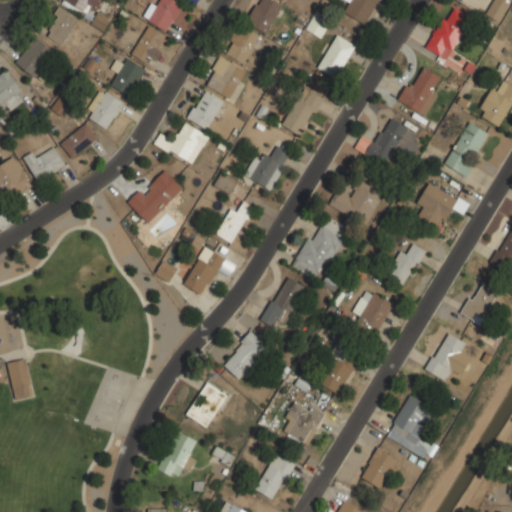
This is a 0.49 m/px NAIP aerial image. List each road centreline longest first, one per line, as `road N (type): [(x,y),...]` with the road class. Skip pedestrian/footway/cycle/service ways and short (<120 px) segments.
road 1 (residential): [(418,0),(242,287),(163,382),(127,456),(114,511)]
road 2 (residential): [(511,182),(308,511)]
road 3 (residential): [(225,0),(130,150),(92,185),(0,242)]
